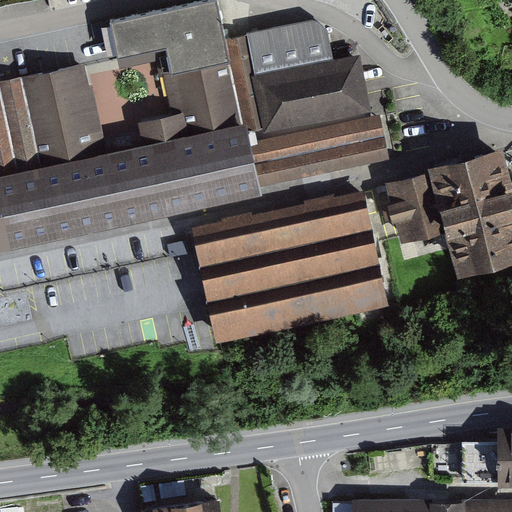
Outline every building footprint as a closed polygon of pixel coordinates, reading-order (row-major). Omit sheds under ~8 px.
[(0,238),(373,157),(366,124),(246,150),(241,128),(363,102),(354,62),(334,66),(325,27),(316,23),(226,42),(216,0),(205,0),(111,20),(119,61),(167,51),(181,116),(146,123),(151,149),(101,160),(81,67),(0,84),(0,238)] [(464,266),(511,251),(511,172),(502,140),(432,162),(433,166),(450,221),(464,266)] [(433,166),(390,178),(406,234),(450,221),(433,166)] [(365,193),(193,228),(216,341),(388,306),(365,193)] [(511,482),(511,428),(500,428),(500,482),(511,482)] [(468,477),(499,477),(499,447),(468,447),(468,477)] [(511,511),(511,497),(352,497),(351,511),(511,511)] [(219,511),(218,500),(142,509),(142,511),(219,511)]
